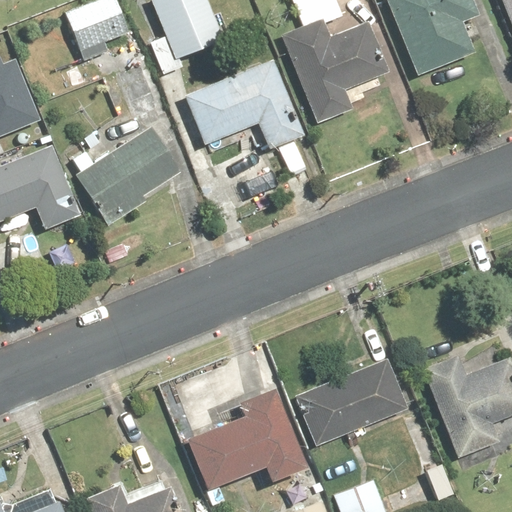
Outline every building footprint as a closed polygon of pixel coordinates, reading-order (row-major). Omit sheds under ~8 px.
[(118,0),(82,0),(64,7),(84,59),(134,40),(118,0)] [(212,0),(152,0),(175,59),(227,39),(212,0)] [(281,33),(316,122),(352,107),(343,84),(390,65),(365,2),(344,10),(340,0),(290,0),(300,26),(281,33)] [(476,0),(388,0),(418,74),(494,44),(476,0)] [(511,0),(501,0),(511,24),(511,0)] [(33,36),(14,47),(27,70),(46,60),(33,36)] [(276,51),(185,87),(207,142),(260,121),(269,145),(308,129),(276,51)] [(0,136),(33,124),(9,59),(0,62),(0,136)] [(151,121),(74,173),(107,223),(184,171),(151,121)] [(51,139),(0,159),(0,217),(36,203),(45,225),(79,212),(51,139)] [(511,354),(501,330),(420,365),(460,455),(504,435),(497,421),(511,414),(511,354)] [(386,352),(292,396),(317,447),(410,403),(386,352)] [(314,460),(275,379),(244,394),(249,404),(187,434),(211,484),(265,459),(275,479),(314,460)] [(383,511),(367,475),(327,493),(335,511),(383,511)] [(111,479),(74,494),(81,511),(168,511),(159,488),(121,503),(111,479)] [(56,511),(51,499),(15,511),(56,511)] [(319,511),(315,501),(284,511),(319,511)]
